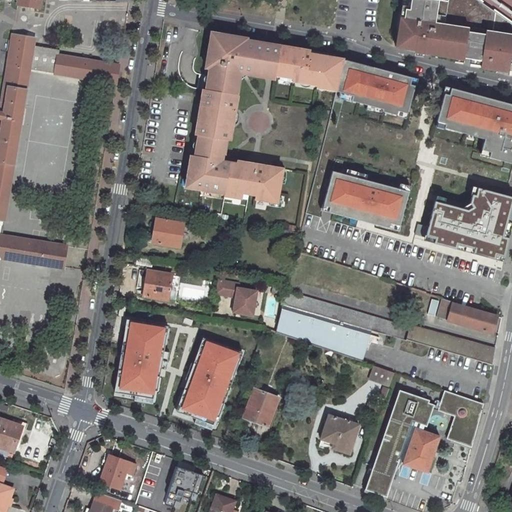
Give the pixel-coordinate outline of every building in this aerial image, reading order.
[(18,0),(17,4),(40,8),(41,0),(0,0),(0,1),(2,0),(18,0)] [(438,0),(401,0),(396,47),(429,54),(429,55),(463,60),(463,59),(481,62),(480,68),(511,72),(511,33),(443,23),(446,1),(438,0)] [(438,0),(446,1),(443,23),(511,33),(511,23),(479,0),(438,0)] [(511,12),(495,0),(479,0),(511,23),(511,12)] [(219,34),(212,33),(210,40),(218,41),(219,34)] [(248,39),(219,34),(218,41),(210,40),(205,68),(210,69),(206,91),(207,91),(206,99),(202,99),(197,126),(201,126),(200,135),(198,135),(195,156),(191,156),(187,178),(191,178),(189,188),(212,192),(212,189),(225,191),(225,192),(242,195),(242,193),(256,195),(255,199),(270,202),(277,203),(278,198),(283,169),(266,166),(265,167),(254,165),(255,164),(237,161),(237,164),(222,161),(224,154),(225,154),(227,140),(230,140),(238,96),(234,95),(237,78),(246,71),(250,76),(274,80),(275,76),(293,79),(292,82),(318,86),(318,84),(328,86),(328,87),(337,89),(345,61),(345,58),(310,51),(309,52),(303,51),(303,50),(259,42),(255,46),(247,44),(248,40),(248,39)] [(119,66),(59,55),(60,50),(33,46),(35,38),(12,35),(0,110),(0,219),(5,220),(30,69),(115,83),(119,66)] [(412,78),(345,61),(337,89),(337,91),(342,92),(340,98),(384,109),(383,114),(407,120),(416,86),(411,85),(412,78)] [(511,103),(452,88),(450,96),(446,95),(437,128),(485,141),(481,155),(511,163),(511,103)] [(411,192),(333,171),(322,211),(400,231),(411,192)] [(463,209),(436,201),(425,240),(503,261),(509,239),(503,237),(511,202),(511,198),(480,189),(477,197),(474,196),(472,203),(463,209)] [(282,198),(278,198),(277,203),(270,202),(269,206),(280,207),(282,198)] [(156,218),(152,242),(180,246),(184,224),(156,218)] [(67,246),(2,235),(4,226),(0,225),(0,257),(64,269),(67,246)] [(137,256),(136,264),(152,266),(153,259),(137,256)] [(148,271),(144,295),(168,299),(172,275),(148,271)] [(227,281),(217,280),(215,294),(225,295),(227,281)] [(239,284),(227,281),(225,295),(236,297),(237,288),(238,288),(239,284)] [(237,288),(236,297),(233,312),(252,315),(256,291),(238,288),(237,288)] [(286,291),(283,304),(395,337),(399,325),(286,291)] [(431,299),(427,315),(434,316),(438,301),(431,299)] [(443,299),(437,318),(492,333),(498,316),(452,303),(453,302),(443,299)] [(283,304),(276,332),(376,366),(382,345),(420,356),(424,345),(406,340),(402,339),(395,337),(283,304)] [(139,319),(134,346),(160,350),(162,332),(168,334),(170,324),(139,319)] [(399,325),(395,337),(402,339),(406,327),(399,325)] [(411,326),(406,340),(424,345),(456,354),(492,365),(495,349),(464,340),(464,341),(411,326)] [(170,341),(167,340),(168,334),(162,332),(160,350),(168,351),(170,341)] [(121,355),(132,356),(133,347),(123,345),(121,355)] [(131,365),(126,394),(152,399),(157,370),(131,365)] [(394,372),(374,365),(370,379),(390,385),(394,372)] [(167,372),(157,370),(152,399),(162,400),(167,372)] [(255,388),(244,417),(268,426),(278,398),(255,388)] [(241,392),(222,389),(219,403),(236,406),(241,392)] [(403,464),(428,472),(440,436),(420,429),(427,406),(454,416),(447,438),(471,447),(483,403),(444,390),(438,406),(428,403),(428,400),(399,389),(364,489),(386,496),(399,459),(404,460),(403,464)] [(329,414),(319,443),(335,448),(335,449),(350,454),(359,424),(329,414)] [(1,418),(0,420),(0,447),(13,452),(22,425),(1,418)] [(110,455),(101,482),(120,488),(125,474),(131,476),(135,463),(110,455)] [(407,478),(410,469),(402,467),(400,476),(407,478)] [(193,505),(200,473),(175,468),(168,499),(193,505)] [(0,483),(0,511),(5,511),(14,489),(0,483)] [(111,511),(113,507),(118,509),(122,499),(116,497),(98,491),(94,501),(91,509),(90,511),(111,511)] [(216,494),(209,511),(231,511),(236,501),(216,494)]
